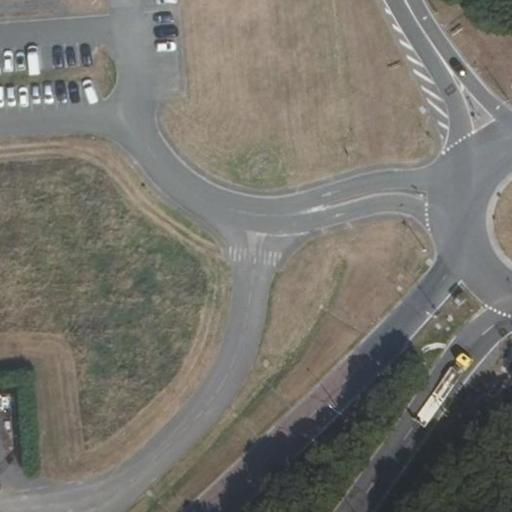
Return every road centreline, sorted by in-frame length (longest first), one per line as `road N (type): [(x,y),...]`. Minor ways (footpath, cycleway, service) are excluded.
road 1 (secondary): [(458,241),(407,326),(203,511)]
road 2 (secondary): [(354,511),(457,360),(511,303)]
road 3 (secondary): [(394,0),(450,90),(472,168)]
road 4 (secondary): [(511,120),(469,78),(414,0)]
